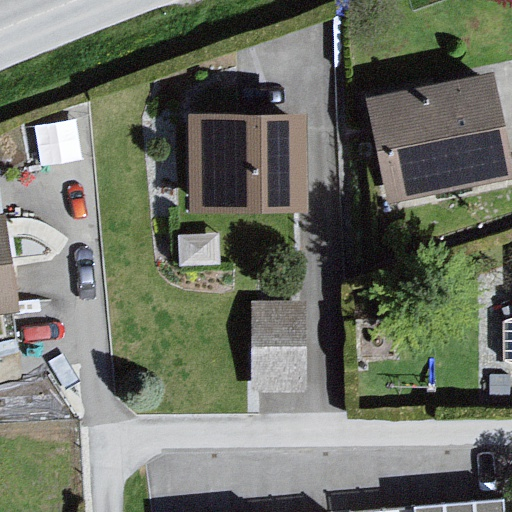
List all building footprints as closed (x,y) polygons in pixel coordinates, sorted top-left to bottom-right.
[(477,80),(350,107),(375,209),(503,178),(477,80)] [(281,114),(167,115),(172,221),(287,224),(281,114)] [(0,306),(11,305),(0,228),(0,306)] [(254,333),(306,332),(305,290),(253,292),(254,333)] [(511,318),(503,378),(511,378),(511,318)] [(305,368),(306,338),(256,336),(255,366),(305,368)] [(173,511),(506,511),(505,491),(173,508),(173,511)]
